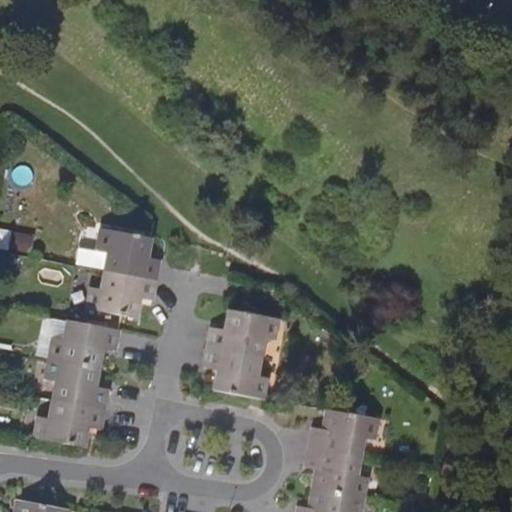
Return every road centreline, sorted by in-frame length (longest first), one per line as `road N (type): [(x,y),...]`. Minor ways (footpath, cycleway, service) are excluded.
road 1 (residential): [(135,482),(241,497),(259,485),(271,460),(258,438),(154,415)]
road 2 (residential): [(0,469),(135,482)]
road 3 (residential): [(179,293),(154,415)]
